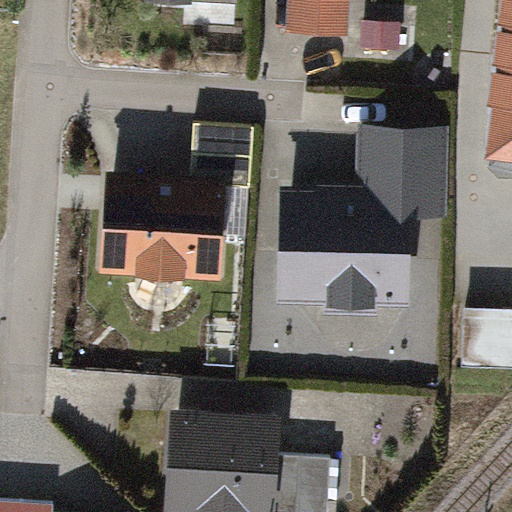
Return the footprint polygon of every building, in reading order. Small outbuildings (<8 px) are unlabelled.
[(94,0),(93,18),(249,32),(252,0),(94,0)] [(291,0),(290,35),(357,38),(357,0),(291,0)] [(511,0),(496,148),(511,150),(511,0)] [(259,125),(198,118),(187,175),(253,185),(259,125)] [(366,201),(281,199),(280,291),(402,293),(403,216),(448,217),(449,128),(367,126),(366,201)] [(219,186),(113,182),(109,271),(215,276),(219,186)] [(511,359),(511,301),(471,301),(471,359),(511,359)] [(277,511),(287,416),(170,405),(160,509),(188,511),(277,511)] [(284,511),(315,511),(323,448),(287,444),(280,511),(284,511)]
